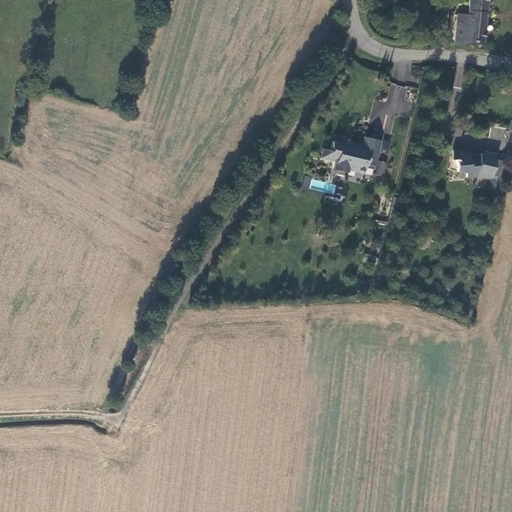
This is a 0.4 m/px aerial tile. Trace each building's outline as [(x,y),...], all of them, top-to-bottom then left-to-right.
[(457,13),(454,44),(483,44),(486,0),(468,0),(467,14),(457,13)] [(375,155),(379,141),(363,137),(361,145),(341,141),(340,143),(331,141),(329,150),(322,148),(320,158),(334,161),(332,169),(346,172),(346,169),(362,173),(364,163),(367,154),(375,155)] [(450,151),(446,170),(464,174),(464,178),(474,177),(475,175),(490,178),(490,176),(494,159),(495,153),(484,151),(483,154),(479,154),(478,156),(478,157),(467,159),(466,153),(466,150),(450,151)] [(373,165),(375,155),(367,154),(364,163),(373,165)] [(501,161),(494,159),(490,176),(498,177),(501,161)] [(375,175),(384,176),(385,161),(377,160),(375,175)] [(308,188),(311,177),(305,175),(302,186),(308,188)]
